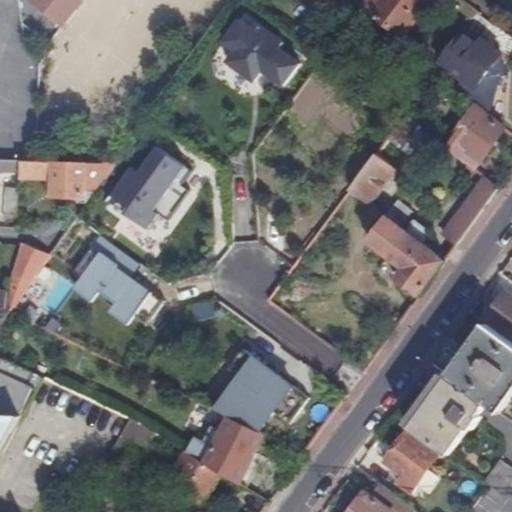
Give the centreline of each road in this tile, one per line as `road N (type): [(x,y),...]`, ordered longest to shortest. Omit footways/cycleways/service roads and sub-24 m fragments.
road 1 (residential): [(511,219),(384,398)]
road 2 (residential): [(384,398),(257,305),(246,272)]
road 3 (residential): [(384,398),(300,511)]
